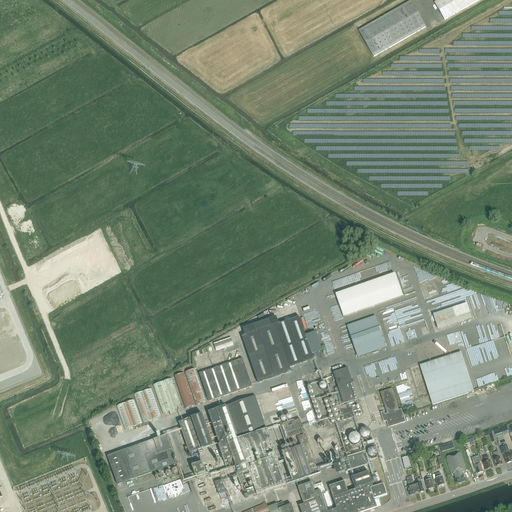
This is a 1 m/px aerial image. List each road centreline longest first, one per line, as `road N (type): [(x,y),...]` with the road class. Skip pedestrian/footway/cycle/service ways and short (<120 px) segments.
road 1 (track): [(511,286),(415,248),(273,169),(54,0)]
road 2 (unknown): [(383,432),(357,362),(494,318)]
road 3 (track): [(67,379),(0,207)]
road 4 (unknown): [(383,432),(511,394)]
road 5 (unknown): [(387,447),(511,408)]
